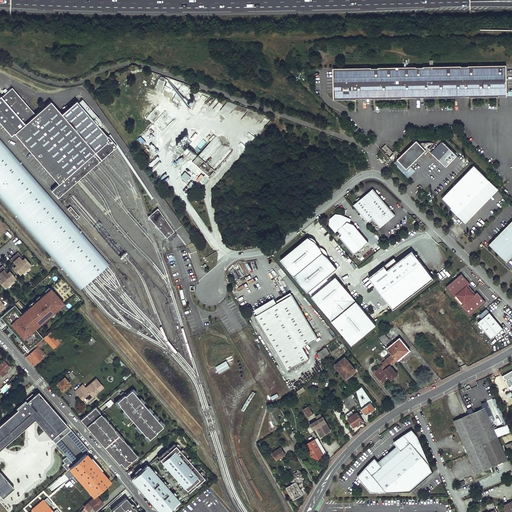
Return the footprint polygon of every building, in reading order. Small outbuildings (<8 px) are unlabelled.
[(372,67),(334,68),(334,99),(358,99),(358,98),(372,98),(410,98),(410,97),(425,97),(425,98),(455,97),(470,96),(470,97),(500,96),(507,96),(508,96),(507,65),(469,66),(462,66),(424,66),(424,67),(417,67),(417,66),(379,67),(379,68),(372,68),(372,67)] [(35,115),(11,88),(7,92),(4,94),(0,98),(0,97),(0,124),(10,137),(13,134),(58,184),(51,191),(57,198),(116,146),(75,102),(61,115),(50,102),(35,115)] [(162,130),(172,120),(166,113),(155,122),(162,130)] [(144,143),(147,139),(142,135),(138,139),(144,143)] [(109,264),(0,140),(0,193),(82,287),(109,264)] [(424,150),(415,141),(396,160),(406,169),(424,150)] [(439,146),(434,142),(428,149),(446,166),(457,155),(443,142),(439,146)] [(389,158),(394,153),(386,145),(381,150),(389,158)] [(191,157),(195,153),(195,152),(189,146),(185,151),(191,157)] [(194,161),(210,175),(216,170),(199,155),(194,161)] [(497,188),(474,165),(442,198),(453,209),(454,208),(465,219),(469,215),(470,216),(482,203),(481,202),(490,194),(491,195),(497,188)] [(186,171),(181,176),(187,181),(191,177),(186,171)] [(192,181),(188,185),(193,190),(197,186),(192,181)] [(373,189),(354,205),(368,222),(373,218),(381,227),(392,217),(390,215),(393,213),(373,189)] [(490,194),(481,202),(482,203),(491,195),(490,194)] [(68,208),(76,219),(79,216),(71,206),(68,208)] [(148,217),(167,238),(174,231),(158,208),(148,217)] [(454,208),(453,209),(465,221),(470,216),(469,215),(465,219),(454,208)] [(369,242),(354,224),(350,223),(347,222),(341,215),(336,214),(330,219),(329,225),(336,232),(338,230),(342,235),(339,237),(354,254),(369,242)] [(351,219),(341,215),(347,222),(350,223),(351,219)] [(0,220),(0,234),(11,223),(9,221),(5,216),(0,220)] [(511,221),(490,245),(508,262),(511,257),(511,221)] [(177,235),(174,231),(167,238),(170,241),(177,235)] [(334,268),(307,237),(281,260),(308,291),(334,268)] [(384,265),(369,277),(394,309),(434,278),(417,257),(414,253),(412,250),(397,262),(388,270),(384,265)] [(22,260),(17,253),(14,256),(25,270),(28,267),(31,265),(25,257),(24,258),(22,260)] [(14,256),(10,259),(16,265),(15,266),(13,267),(20,275),(22,272),(25,270),(14,256)] [(394,258),(384,265),(388,270),(397,262),(394,258)] [(7,273),(1,266),(0,267),(0,271),(10,283),(13,280),(15,278),(9,271),(8,272),(7,273)] [(0,271),(0,277),(0,278),(0,283),(4,288),(7,286),(10,283),(0,271)] [(455,296),(459,300),(471,290),(471,289),(471,288),(471,287),(469,289),(467,286),(470,283),(461,273),(446,287),(454,297),(455,296)] [(375,324),(335,277),(312,297),(352,344),(375,324)] [(15,305),(1,317),(6,323),(25,345),(30,350),(42,339),(40,336),(41,335),(36,329),(34,326),(37,324),(39,326),(64,304),(52,289),(26,312),(28,314),(25,317),(23,314),(15,305)] [(290,290),(276,299),(278,303),(292,294),(290,290)] [(471,290),(459,300),(463,304),(462,305),(470,315),(486,302),(481,296),(478,299),(471,290)] [(256,312),(258,315),(256,316),(288,370),(310,357),(303,347),(318,338),(292,294),(278,303),(277,303),(276,301),(269,305),(267,303),(262,306),(264,308),(256,312)] [(274,298),(255,310),(256,312),(264,308),(262,306),(267,303),(269,305),(276,301),(274,298)] [(426,310),(453,344),(464,335),(454,322),(437,301),(426,310)] [(489,312),(477,322),(491,338),(503,328),(489,312)] [(55,329),(51,333),(60,343),(64,339),(55,329)] [(51,333),(26,355),(28,356),(27,357),(34,365),(45,355),(39,348),(44,344),(48,341),(48,342),(54,348),(60,343),(51,333)] [(384,333),(379,337),(384,343),(389,339),(384,333)] [(90,334),(86,338),(92,344),(96,340),(90,334)] [(399,338),(387,348),(392,354),(397,360),(407,352),(403,345),(404,344),(399,338)] [(411,352),(409,350),(404,344),(403,345),(407,352),(397,360),(398,362),(411,352)] [(270,365),(260,349),(253,353),(263,369),(270,365)] [(326,349),(321,353),(325,359),(331,354),(326,349)] [(383,365),(377,371),(375,368),(373,370),(383,382),(391,375),(393,378),(398,374),(391,365),(397,360),(392,354),(386,359),(386,360),(388,361),(383,365)] [(346,358),(336,367),(348,381),(355,374),(358,372),(346,358)] [(0,364),(0,372),(3,376),(8,372),(7,370),(10,368),(4,361),(0,364)] [(215,367),(219,374),(230,367),(226,361),(215,367)] [(511,370),(503,375),(505,379),(506,378),(507,379),(506,380),(510,387),(511,385),(511,370)] [(64,377),(57,384),(62,390),(70,383),(64,377)] [(78,395),(81,393),(85,397),(87,399),(94,392),(96,394),(103,387),(96,378),(85,388),(83,384),(75,391),(78,395)] [(122,397),(117,401),(120,404),(119,405),(120,406),(124,410),(129,416),(136,425),(141,430),(145,435),(146,436),(147,435),(149,439),(157,432),(157,431),(163,426),(163,425),(159,421),(157,419),(153,415),(151,412),(148,408),(143,403),(139,399),(135,394),(132,390),(127,394),(125,392),(124,393),(122,395),(123,396),(122,397)] [(17,409),(1,424),(7,430),(23,416),(28,412),(32,417),(51,439),(67,425),(38,392),(34,395),(32,394),(25,400),(16,408),(17,409)] [(87,399),(89,401),(96,394),(94,392),(87,399)] [(344,400),(346,402),(344,403),(347,407),(348,406),(350,408),(354,406),(350,400),(348,398),(348,397),(344,400)] [(115,401),(111,398),(106,402),(109,406),(115,401)] [(365,406),(362,409),(366,415),(375,407),(371,402),(369,403),(367,400),(363,404),(365,406)] [(95,407),(81,419),(98,440),(100,438),(90,427),(91,425),(89,423),(101,413),(95,407)] [(309,407),(303,410),(307,417),(313,414),(309,407)] [(453,419),(476,471),(492,464),(482,443),(494,438),(480,408),(453,419)] [(346,415),(349,419),(355,414),(352,410),(346,415)] [(1,424),(0,424),(0,444),(23,425),(32,417),(28,412),(23,416),(7,430),(1,424)] [(349,419),(348,419),(355,428),(364,421),(358,412),(355,414),(349,419)] [(115,430),(101,413),(89,423),(91,425),(90,427),(100,438),(98,440),(110,453),(112,452),(125,467),(134,458),(134,457),(137,455),(123,439),(115,430)] [(314,423),(322,436),(331,431),(326,423),(321,426),(318,421),(314,423)] [(67,425),(51,439),(66,456),(73,463),(89,450),(71,430),(67,425)] [(410,491),(433,471),(417,435),(411,428),(409,430),(404,434),(398,437),(395,440),(393,441),(397,445),(400,449),(381,465),(378,461),(374,457),(370,462),(365,466),(361,471),(357,476),(370,491),(410,491)] [(124,438),(116,429),(115,430),(123,439),(124,438)] [(315,439),(324,455),(327,453),(318,438),(315,439)] [(482,443),(492,464),(504,459),(494,438),(482,443)] [(315,439),(306,445),(315,461),(324,455),(315,439)] [(189,492),(205,478),(174,443),(158,457),(189,492)] [(397,445),(378,461),(381,465),(400,449),(397,445)] [(286,454),(281,447),(272,453),(277,460),(286,454)] [(112,452),(110,453),(124,469),(125,467),(112,452)] [(82,463),(88,470),(98,462),(90,454),(86,457),(84,455),(77,462),(79,465),(82,463)] [(73,463),(66,456),(62,460),(65,462),(62,465),(67,470),(74,464),(73,463)] [(79,465),(77,466),(83,474),(88,470),(82,463),(79,465)] [(152,469),(147,464),(131,478),(140,488),(141,487),(137,482),(152,469)] [(161,511),(167,511),(180,501),(152,469),(137,482),(141,487),(140,488),(147,495),(148,494),(150,497),(149,498),(152,501),(153,500),(157,505),(156,506),(161,511)] [(92,479),(102,490),(110,483),(105,477),(106,475),(102,470),(92,479)] [(293,476),(284,481),(288,487),(287,487),(294,499),(307,492),(300,480),(304,478),(300,470),(293,475),(293,476)] [(0,492),(10,484),(0,471),(0,492)] [(471,476),(464,479),(466,484),(473,481),(471,476)] [(52,485),(55,488),(63,481),(60,478),(52,485)] [(14,488),(10,484),(0,492),(0,495),(2,498),(14,488)] [(55,488),(52,485),(43,494),(47,498),(52,494),(51,493),(56,488),(55,488)] [(91,508),(94,511),(103,503),(96,496),(84,506),(85,507),(83,509),(86,511),(91,508)] [(139,511),(136,509),(135,510),(131,504),(131,503),(126,497),(113,508),(116,511),(139,511)] [(511,511),(511,500),(503,505),(506,511),(511,511)] [(487,505),(490,511),(497,507),(494,501),(487,505)]
